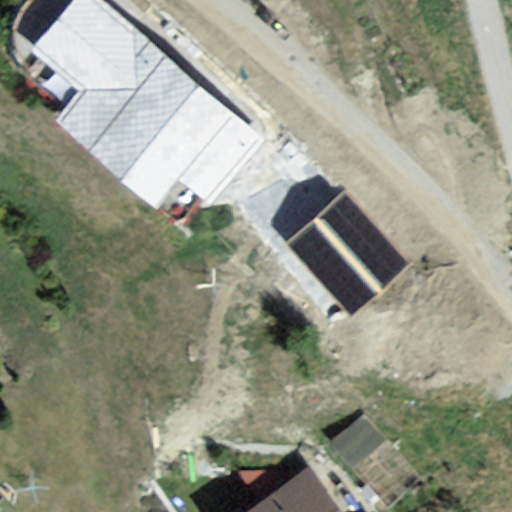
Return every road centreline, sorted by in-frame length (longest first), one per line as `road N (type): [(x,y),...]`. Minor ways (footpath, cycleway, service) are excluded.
road 1 (unclassified): [(209,0),(375,143),(511,294)]
road 2 (unclassified): [(511,121),(480,0)]
